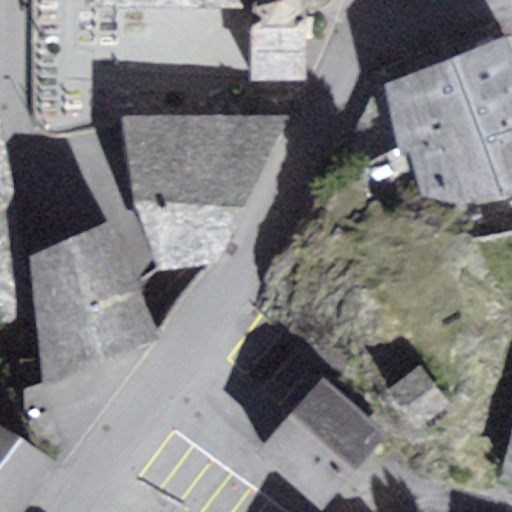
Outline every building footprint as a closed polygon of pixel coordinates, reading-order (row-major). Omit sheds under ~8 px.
[(88,0),(89,6),(253,7),(253,26),(253,79),(288,79),(306,79),(306,37),(306,33),(306,26),(306,17),(305,0),(88,0)] [(416,144),(432,192),(464,200),(511,183),(511,64),(506,53),(455,70),(391,90),(409,146),(416,144)] [(215,259),(285,120),(123,121),(160,267),(215,259)] [(0,317),(26,312),(0,196),(0,317)] [(38,256),(49,370),(138,332),(149,328),(106,227),(62,246),(38,256)] [(445,404),(421,375),(394,398),(417,427),(445,404)] [(378,439),(323,391),(266,456),(321,504),(378,439)] [(50,462),(0,428),(0,511),(15,511),(39,478),(50,462)]
